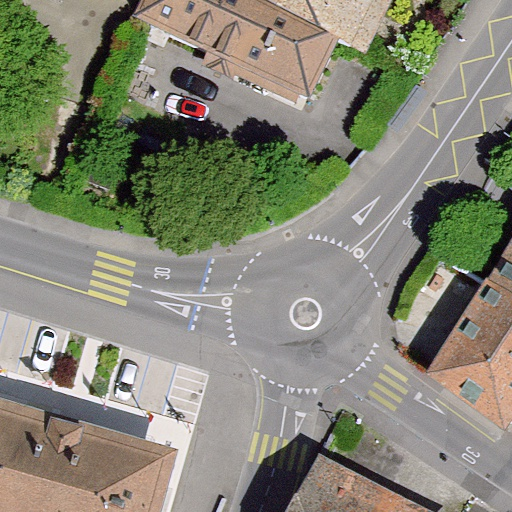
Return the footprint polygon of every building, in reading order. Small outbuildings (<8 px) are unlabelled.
[(368,58),(395,0),(138,0),(159,8),(150,28),(309,102),(336,45),(368,58)] [(511,242),(487,284),(511,299),(511,242)] [(511,411),(511,299),(487,284),(429,375),(504,424),(511,411)] [(148,511),(167,444),(0,397),(0,511),(148,511)] [(426,511),(319,458),(291,511),(426,511)]
